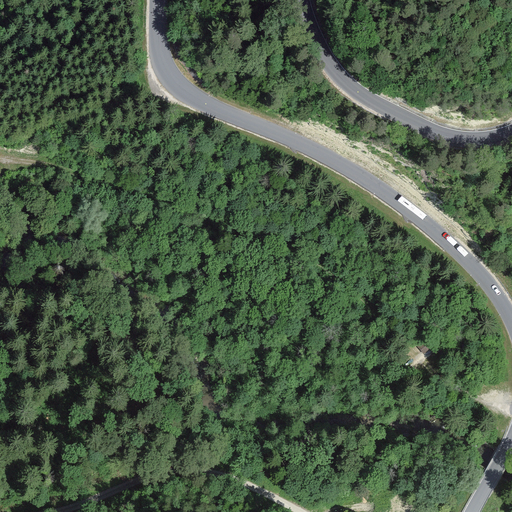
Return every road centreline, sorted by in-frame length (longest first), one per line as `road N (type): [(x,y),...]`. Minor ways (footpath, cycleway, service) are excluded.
road 1 (tertiary): [(511,320),(463,257),(399,202),(307,146),(182,90),(160,58),(158,0)]
road 2 (tertiary): [(302,0),(317,47),(360,94),(446,136),(511,132)]
road 3 (track): [(303,511),(253,485),(186,471),(155,474),(58,511)]
